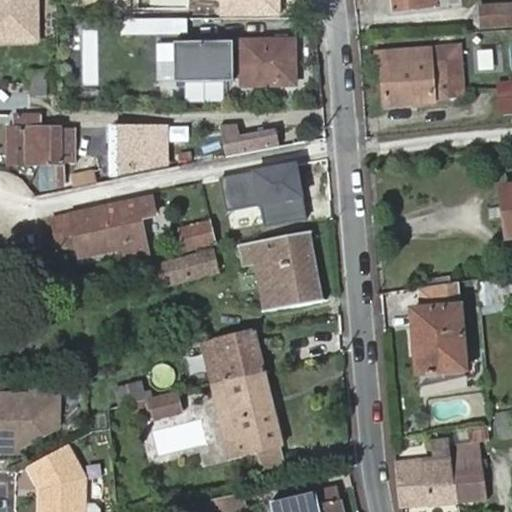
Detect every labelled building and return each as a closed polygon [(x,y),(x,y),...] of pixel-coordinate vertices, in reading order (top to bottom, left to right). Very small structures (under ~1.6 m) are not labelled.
[(35,0),(0,0),(0,32),(36,32),(35,0)] [(225,0),(225,14),(281,14),(280,0),(225,0)] [(440,5),(439,0),(391,0),(393,10),(440,5)] [(511,5),(480,7),(481,28),(511,26),(511,5)] [(188,35),(188,19),(125,19),(125,35),(188,35)] [(234,43),(176,44),(176,84),(235,83),(235,79),(243,79),(243,84),(294,84),(292,41),(242,42),(242,47),(234,48),(234,43)] [(375,52),(376,65),(382,64),(385,105),(434,101),(434,100),(449,99),(447,71),(462,70),(461,48),(446,50),(445,46),(375,52)] [(449,99),(465,98),(462,70),(447,71),(449,99)] [(31,72),(31,97),(47,97),(47,72),(31,72)] [(511,81),(497,83),(500,115),(511,114),(511,81)] [(9,129),(10,166),(41,165),(42,188),(63,186),(63,166),(60,165),(60,129),(42,129),(41,113),(14,114),(14,129),(9,129)] [(169,124),(110,126),(109,183),(170,169),(169,124)] [(237,125),(219,125),(225,158),(280,147),(276,128),(240,135),(237,125)] [(299,166),(222,180),(227,211),(262,205),(266,227),(308,220),(299,166)] [(75,188),(102,182),(99,169),(72,175),(75,188)] [(511,186),(502,187),(508,237),(511,236),(511,186)] [(125,248),(129,265),(150,259),(141,218),(155,215),(151,197),(115,206),(125,248)] [(81,257),(125,248),(115,206),(72,216),(51,220),(58,252),(79,248),(81,257)] [(181,229),(187,250),(214,242),(209,222),(181,229)] [(254,253),(256,264),(265,311),(321,300),(309,232),(239,246),(241,255),(254,253)] [(145,269),(147,277),(159,274),(163,287),(220,272),(213,250),(145,269)] [(243,267),(256,264),(254,253),(241,255),(243,267)] [(511,275),(478,281),(480,306),(511,300),(511,275)] [(460,283),(418,289),(420,309),(412,310),(416,347),(424,347),(426,363),(467,359),(460,283)] [(212,384),(265,371),(255,329),(201,344),(212,384)] [(424,347),(416,347),(418,375),(468,371),(467,359),(426,363),(424,347)] [(283,443),(265,371),(212,384),(220,418),(232,415),(241,454),(256,450),(281,443),(283,443)] [(115,386),(120,404),(147,398),(142,380),(115,386)] [(29,393),(0,392),(0,451),(18,452),(19,444),(25,444),(59,427),(59,388),(29,388),(29,393)] [(183,413),(178,392),(148,399),(151,411),(154,420),(183,413)] [(151,411),(148,399),(131,404),(134,416),(151,411)] [(511,409),(496,412),(500,441),(511,439),(511,409)] [(232,415),(220,418),(229,457),(241,454),(232,415)] [(451,441),(451,445),(481,441),(489,441),(488,426),(450,431),(451,441)] [(85,477),(65,441),(28,465),(42,486),(43,485),(46,491),(42,494),(41,511),(84,511),(84,503),(85,477)] [(451,445),(451,441),(428,444),(430,456),(395,460),(400,510),(458,503),(453,457),(451,445)] [(451,445),(453,457),(482,454),(481,441),(451,445)] [(281,443),(256,450),(261,470),(286,464),(281,443)] [(453,457),(458,503),(487,501),(482,454),(453,457)] [(336,487),(270,501),(272,511),(343,511),(341,500),(339,500),(336,487)] [(230,511),(228,496),(194,503),(195,511),(230,511)] [(95,503),(84,503),(84,511),(99,511),(99,508),(95,503)]
